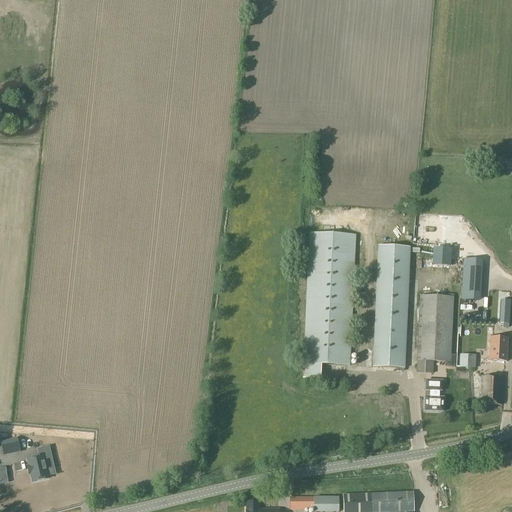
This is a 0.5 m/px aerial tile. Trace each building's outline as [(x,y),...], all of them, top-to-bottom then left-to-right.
[(349,366),(356,235),(309,233),(302,378),(321,379),(321,365),(349,366)] [(378,246),(375,287),(372,368),(405,369),(408,289),(407,289),(410,248),(378,246)] [(477,302),(481,260),(464,259),(461,301),(477,302)] [(453,298),(420,296),(416,373),(432,374),(433,361),(445,362),(445,367),(454,367),(454,355),(450,355),(453,298)] [(501,300),(499,324),(509,324),(510,301),(501,300)] [(488,361),(507,362),(508,338),(489,337),(488,361)] [(475,356),(460,355),(459,368),(474,369),(475,356)] [(503,378),(482,377),(481,394),(479,394),(478,404),(502,405),(503,378)] [(440,380),(425,381),(425,390),(430,390),(430,397),(426,397),(427,411),(447,409),(446,396),(438,396),(438,390),(441,389),(440,380)] [(369,385),(354,385),(354,397),(370,397),(369,385)] [(453,406),(470,405),(469,394),(452,395),(453,406)] [(20,451),(17,439),(0,443),(3,455),(20,451)] [(37,458),(25,461),(31,483),(46,479),(46,476),(53,474),(46,447),(35,450),(37,458)] [(414,511),(413,493),(343,496),(343,511),(414,511)] [(338,511),(339,498),(289,498),(290,510),(313,510),(313,511),(338,511)] [(246,503),(245,511),(278,511),(279,509),(259,509),(259,503),(246,503)]
